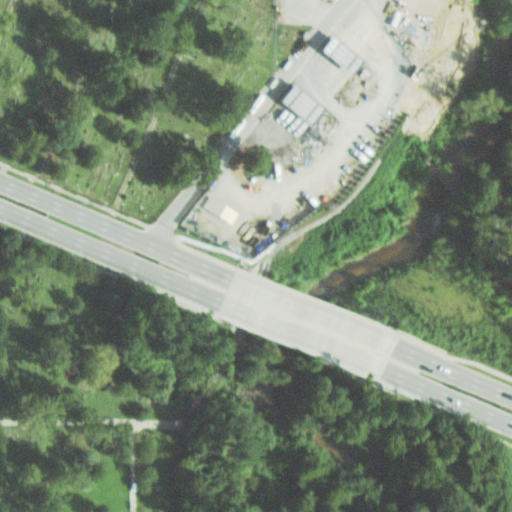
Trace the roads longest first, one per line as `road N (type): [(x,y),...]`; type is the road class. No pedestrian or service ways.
road 1 (trunk): [(244,285),(0,181)]
road 2 (trunk): [(0,208),(234,308)]
road 3 (trunk): [(366,364),(511,425)]
road 4 (trunk): [(511,398),(375,341)]
road 5 (trunk): [(234,308),(366,364)]
road 6 (trunk): [(375,341),(244,285)]
